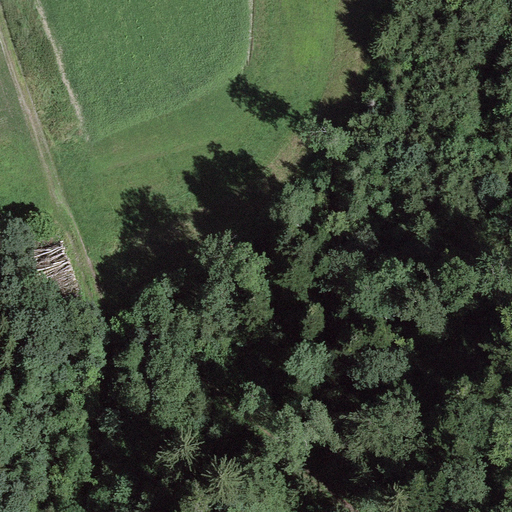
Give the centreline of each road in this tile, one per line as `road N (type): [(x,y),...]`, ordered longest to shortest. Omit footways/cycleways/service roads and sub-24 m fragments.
road 1 (track): [(358,511),(112,310)]
road 2 (track): [(112,310),(66,225),(0,19)]
